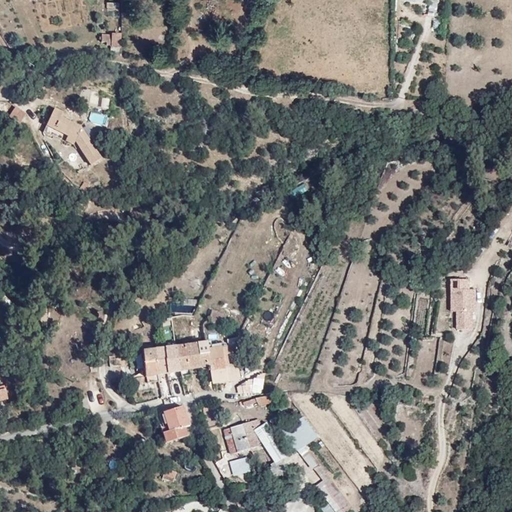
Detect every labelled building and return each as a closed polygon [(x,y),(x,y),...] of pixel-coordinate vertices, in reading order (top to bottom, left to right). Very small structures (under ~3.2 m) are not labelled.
[(404,0),(383,0),(385,9),(405,9),(404,0)] [(428,0),(429,15),(438,15),(437,0),(428,0)] [(119,52),(122,34),(112,33),(109,50),(119,52)] [(19,125),(26,113),(15,106),(7,118),(19,125)] [(43,112),(35,110),(25,130),(46,140),(47,137),(58,143),(70,167),(80,161),(64,128),(41,119),(43,112)] [(91,165),(102,157),(85,133),(73,141),(91,165)] [(448,301),(466,303),(466,296),(459,295),(460,285),(442,285),(443,296),(448,296),(448,301)] [(447,335),(462,335),(462,316),(465,316),(466,303),(448,301),(447,317),(447,335)] [(169,304),(169,312),(192,311),(192,303),(169,304)] [(222,324),(225,314),(212,310),(209,319),(222,324)] [(368,337),(374,338),(377,325),(371,323),(368,337)] [(204,326),(200,334),(208,338),(212,331),(204,326)] [(166,354),(171,377),(196,373),(198,376),(214,373),(210,352),(194,355),(193,350),(166,354)] [(371,361),(374,353),(365,350),(362,358),(371,361)] [(154,356),(159,379),(171,377),(166,354),(154,356)] [(149,381),(159,379),(154,356),(144,358),(149,381)] [(150,387),(149,381),(144,358),(132,359),(136,382),(124,384),(124,392),(150,387)] [(179,423),(181,422),(175,411),(150,416),(156,441),(174,438),(181,436),(179,423)] [(175,446),(174,438),(156,441),(150,416),(146,417),(153,450),(175,446)] [(251,448),(239,423),(216,433),(227,457),(251,448)] [(347,511),(353,508),(308,450),(302,454),(322,480),(316,485),(329,502),(321,508),(324,511),(347,511)] [(231,461),(233,474),(249,472),(247,458),(231,461)] [(173,482),(176,472),(165,468),(162,478),(173,482)]
